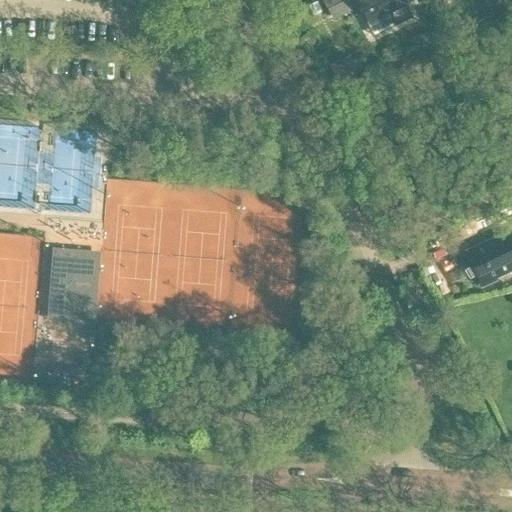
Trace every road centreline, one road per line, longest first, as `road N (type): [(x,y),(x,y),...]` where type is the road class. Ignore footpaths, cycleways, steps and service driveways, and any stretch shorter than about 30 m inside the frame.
road 1 (tertiary): [(511,504),(251,480)]
road 2 (tertiary): [(511,486),(357,472),(251,480)]
road 3 (tertiary): [(251,480),(0,461)]
